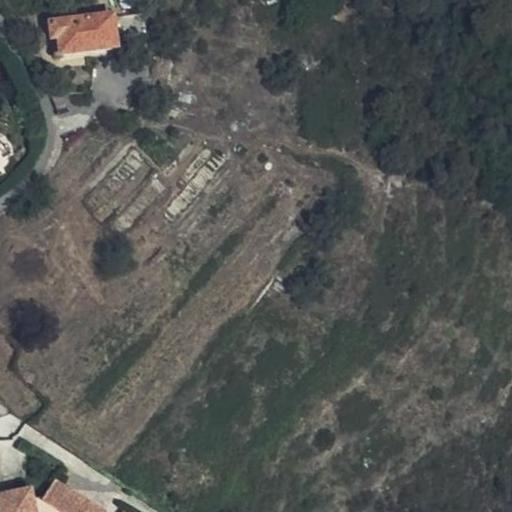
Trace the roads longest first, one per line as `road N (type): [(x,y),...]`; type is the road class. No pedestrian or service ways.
road 1 (residential): [(0,34),(47,134),(35,169),(0,202)]
road 2 (unknown): [(0,405),(113,496)]
